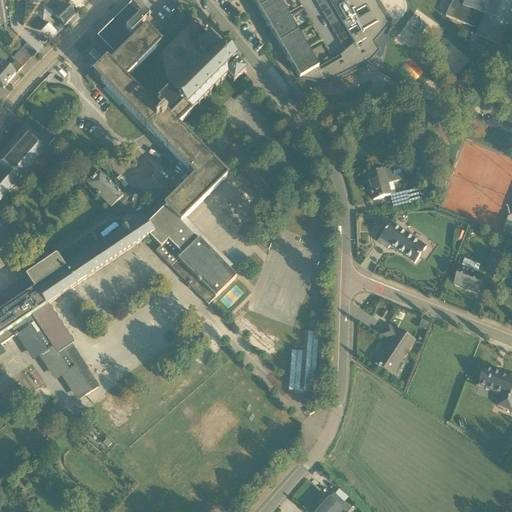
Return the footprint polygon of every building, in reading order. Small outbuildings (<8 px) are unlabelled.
[(0,0),(0,27),(7,26),(5,17),(8,16),(5,0),(0,0)] [(44,0),(26,0),(23,31),(50,42),(56,36),(42,25),(44,8),(45,0),(44,0)] [(44,8),(54,13),(53,18),(65,27),(77,13),(45,0),(44,8)] [(252,0),(258,11),(276,0),(252,0)] [(276,0),(258,11),(279,45),(298,34),(277,0),(276,0)] [(327,0),(353,44),(344,52),(340,55),(318,69),(300,80),(328,86),(379,61),(381,58),(391,23),(376,0),(327,0)] [(314,0),(344,52),(353,44),(327,0),(314,0)] [(449,6),(445,17),(475,29),(472,36),(477,38),(479,42),(484,46),(488,47),(491,47),(497,46),(510,51),(511,45),(511,0),(452,0),(450,6),(449,6)] [(180,223),(185,219),(228,176),(178,127),(191,113),(170,92),(169,91),(156,103),(158,105),(155,108),(160,113),(159,114),(125,80),(161,45),(154,37),(161,29),(144,12),(142,15),(137,10),(131,4),(96,39),(115,58),(109,64),(106,60),(100,67),(98,65),(85,78),(94,88),(100,83),(105,88),(102,91),(118,108),(121,105),(161,145),(193,178),(175,196),(171,192),(160,203),(180,223)] [(279,45),(300,80),(318,69),(298,34),(279,45)] [(170,92),(191,113),(227,78),(233,84),(245,71),(244,70),(235,61),(234,60),(223,49),(223,48),(222,48),(209,35),(196,47),(203,54),(202,56),(202,57),(203,58),(204,59),(170,92)] [(22,67),(36,53),(26,44),(12,58),(22,67)] [(7,84),(15,75),(0,61),(0,87),(3,90),(6,86),(7,84)] [(420,111),(417,112),(422,127),(425,125),(420,111)] [(439,148),(449,145),(441,122),(431,125),(439,148)] [(0,250),(3,247),(0,244),(0,201),(48,146),(35,134),(26,126),(0,155),(0,171),(2,173),(0,174),(0,250)] [(35,134),(48,146),(54,139),(40,128),(35,134)] [(300,174),(281,154),(273,162),(293,181),(300,174)] [(288,179),(271,163),(258,176),(275,193),(288,179)] [(399,168),(366,176),(373,201),(389,197),(392,209),(409,205),(409,204),(420,201),(420,204),(429,202),(428,199),(430,198),(427,187),(396,195),(393,183),(403,180),(399,168)] [(98,172),(86,184),(110,209),(123,197),(98,172)] [(180,223),(160,203),(142,222),(140,218),(65,269),(56,256),(23,280),(38,302),(34,305),(0,327),(0,357),(5,354),(0,347),(8,342),(9,344),(16,339),(32,362),(38,358),(54,382),(60,378),(77,402),(97,388),(86,371),(88,370),(71,345),(64,350),(38,312),(149,237),(160,249),(155,253),(207,306),(235,279),(227,271),(232,266),(185,219),(180,223)] [(509,215),(502,230),(511,233),(511,203),(508,214),(509,215)] [(390,222),(377,242),(387,250),(389,247),(414,264),(426,247),(390,222)] [(492,250),(484,270),(493,274),(501,253),(492,250)] [(461,267),(454,284),(464,288),(465,287),(478,292),(478,293),(484,276),(477,273),(480,266),(464,260),(461,267)] [(19,261),(14,266),(20,272),(23,269),(25,267),(19,261)] [(444,268),(442,274),(448,276),(450,270),(444,268)] [(421,321),(418,328),(426,331),(429,324),(421,321)] [(392,377),(415,342),(395,329),(388,339),(390,340),(374,365),(392,377)] [(175,339),(170,332),(162,337),(167,345),(175,339)] [(313,393),(318,333),(308,333),(303,392),(313,393)] [(302,352),(291,351),(288,391),(299,392),(302,352)] [(511,414),(511,413),(511,378),(484,367),(477,386),(501,395),(496,408),(511,414)] [(464,419),(458,421),(460,428),(466,426),(464,419)] [(334,495),(332,494),(317,511),(348,511),(350,510),(343,503),(347,499),(338,491),(334,495)]
